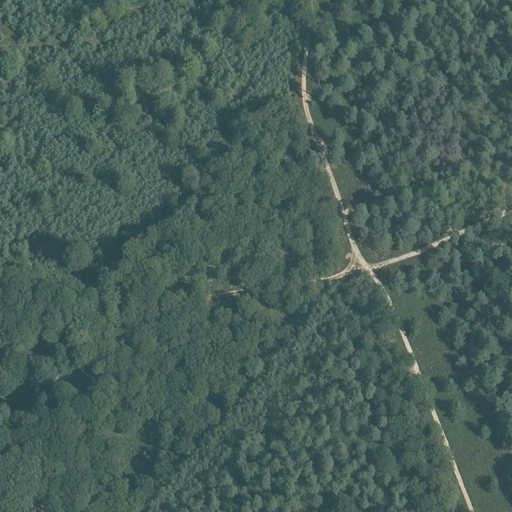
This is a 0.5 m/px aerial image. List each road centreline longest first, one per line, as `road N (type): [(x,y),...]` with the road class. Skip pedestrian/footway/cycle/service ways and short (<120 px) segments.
road 1 (track): [(0,335),(318,284),(364,267)]
road 2 (track): [(300,0),(300,112),(364,267)]
road 3 (track): [(364,267),(463,511)]
road 4 (track): [(364,267),(511,206)]
